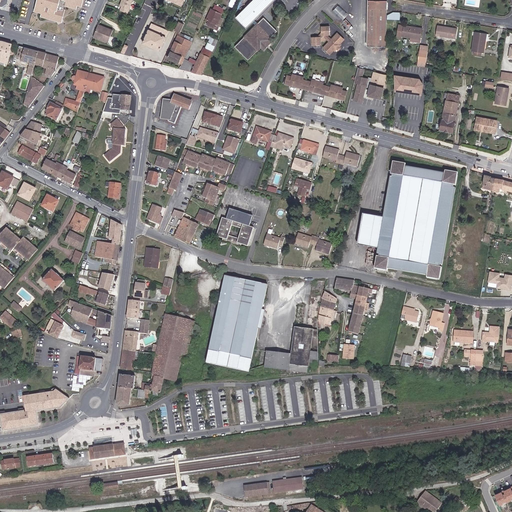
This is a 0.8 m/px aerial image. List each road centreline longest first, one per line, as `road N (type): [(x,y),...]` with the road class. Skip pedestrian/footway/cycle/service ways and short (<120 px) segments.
road 1 (track): [(511,462),(412,490),(245,505),(216,496),(0,511)]
road 2 (residential): [(130,224),(250,269),(344,274),(511,301)]
road 3 (secondary): [(510,169),(258,102)]
road 4 (secondary): [(101,393),(114,366),(130,224)]
road 5 (residential): [(0,157),(130,224)]
road 6 (secondary): [(130,224),(149,92)]
road 7 (residential): [(79,53),(0,157)]
road 8 (residential): [(258,102),(283,46),(328,0)]
